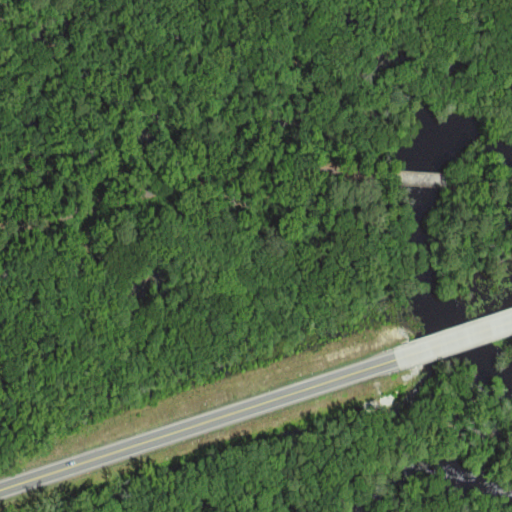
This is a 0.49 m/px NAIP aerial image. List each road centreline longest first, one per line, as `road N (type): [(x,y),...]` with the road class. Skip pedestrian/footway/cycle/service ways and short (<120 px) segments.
road 1 (trunk): [(0,489),(396,359)]
road 2 (trunk): [(396,359),(511,320)]
